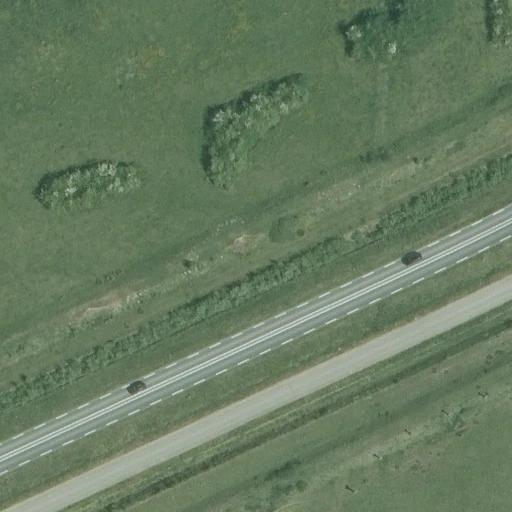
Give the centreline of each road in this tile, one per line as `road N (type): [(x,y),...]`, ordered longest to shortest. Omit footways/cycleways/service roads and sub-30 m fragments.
road 1 (primary): [(0,457),(511,216)]
road 2 (unclassified): [(56,511),(511,300)]
